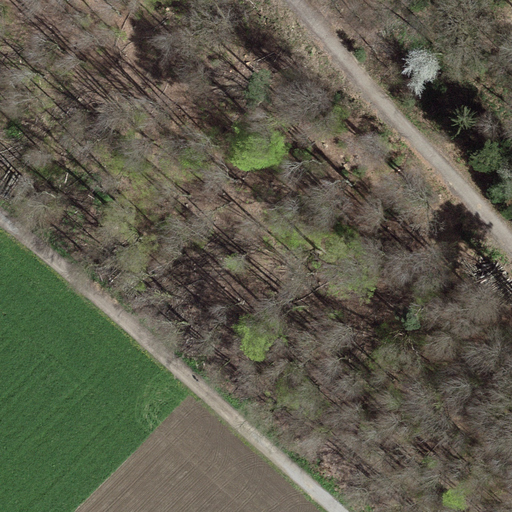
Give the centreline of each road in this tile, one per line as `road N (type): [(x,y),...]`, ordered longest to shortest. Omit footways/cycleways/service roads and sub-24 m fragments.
road 1 (track): [(0,219),(77,278),(333,511)]
road 2 (track): [(511,244),(295,0)]
